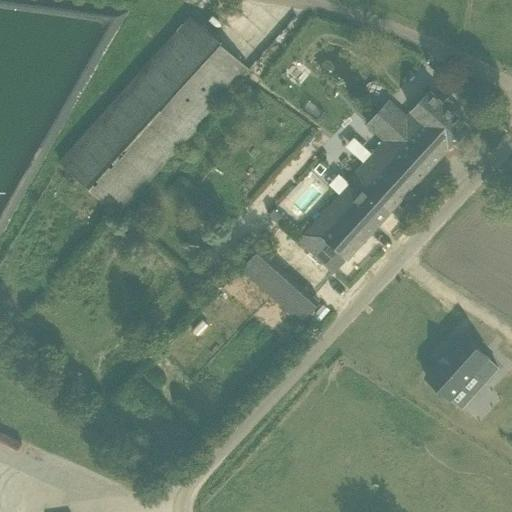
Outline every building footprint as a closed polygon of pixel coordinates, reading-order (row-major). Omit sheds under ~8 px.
[(249,69),(190,17),(60,161),(119,214),(249,69)] [(443,102),(429,90),(407,116),(389,100),(366,125),(383,141),(352,175),(356,179),(299,241),(334,272),(469,126),(448,107),(453,102),(448,97),(443,102)] [(281,226),(285,221),(273,209),(268,214),(281,226)] [(301,323),(320,302),(261,248),(242,269),(301,323)] [(495,352),(473,332),(450,357),(446,355),(427,377),(452,400),(471,379),(480,387),(493,372),(485,364),(495,352)]
